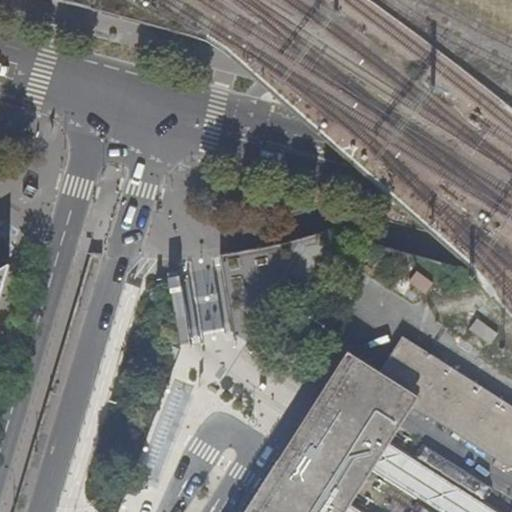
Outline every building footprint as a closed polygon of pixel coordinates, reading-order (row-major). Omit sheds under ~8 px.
[(297,242),(224,255),(228,278),(301,265),(297,242)] [(0,298),(9,266),(0,271),(0,298)] [(414,273),(407,284),(424,295),(432,285),(414,273)] [(415,410),(511,470),(511,406),(419,348),(402,337),(379,373),(362,362),(348,354),(315,406),(247,511),(350,511),(353,508),(376,472),(385,457),(393,444),(404,427),(415,410)] [(499,511),(393,444),(385,457),(376,472),(438,511),(499,511)]
